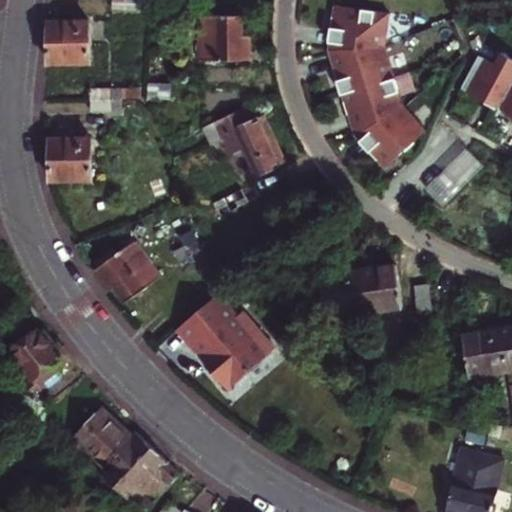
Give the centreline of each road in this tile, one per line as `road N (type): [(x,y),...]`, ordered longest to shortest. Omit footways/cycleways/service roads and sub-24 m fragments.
road 1 (residential): [(12,133),(29,222),(93,331),(176,421),(308,511)]
road 2 (residential): [(287,0),(290,84),(338,174),(410,234),(511,280)]
road 3 (residential): [(23,0),(12,133)]
